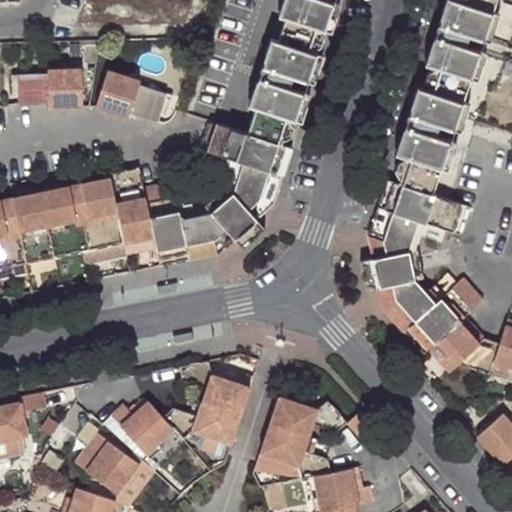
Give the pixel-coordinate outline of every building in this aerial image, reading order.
[(333,1),(328,0),(283,0),(279,15),(285,17),(315,26),(323,29),(333,1)] [(452,0),(443,0),(436,22),(444,25),(452,0)] [(452,0),(444,25),(467,32),(488,39),(497,11),(491,9),(494,0),(452,0)] [(339,3),(333,1),(323,29),(330,32),(339,3)] [(318,33),(316,30),(314,29),(315,26),(285,17),(282,29),(318,40),(318,38),(319,35),(318,33)] [(439,37),(444,25),(436,22),(432,35),(439,37)] [(444,25),(439,37),(462,45),(467,32),(444,25)] [(323,29),(315,26),(314,29),(316,30),(318,33),(319,35),(318,38),(318,40),(320,41),(323,29)] [(315,54),(306,52),(308,46),(318,40),(282,29),(277,41),(271,40),(262,66),(290,75),(306,80),(315,54)] [(431,63),(439,37),(432,35),(423,61),(431,63)] [(483,52),(462,45),(439,37),(431,63),(469,76),(474,78),(483,52)] [(315,54),(306,80),(312,82),(321,56),(315,54)] [(426,78),(465,90),(469,76),(431,63),(429,68),(426,78)] [(19,88),(19,92),(19,103),(48,101),(49,107),(80,106),(79,65),(46,66),(46,71),(18,72),(18,77),(18,80),(18,84),(19,88)] [(286,87),(290,75),(262,66),(258,78),(286,87)] [(164,99),(165,94),(166,90),(143,83),(145,79),(109,69),(98,105),(128,114),(129,111),(157,121),(159,113),(160,110),(161,106),(162,102),(164,99)] [(302,92),(286,87),(258,78),(248,106),(255,108),(247,133),(275,141),(277,142),(277,137),(284,136),(286,125),(283,121),(283,116),(293,119),(302,92)] [(424,83),(431,87),(431,91),(422,89),(413,116),(437,124),(458,130),(467,103),(461,101),(465,90),(426,78),(424,83)] [(422,89),(416,87),(407,113),(413,116),(422,89)] [(302,92),(293,119),(299,121),(308,94),(302,92)] [(410,126),(413,116),(407,113),(403,123),(410,126)] [(413,116),(410,126),(434,134),(437,124),(413,116)] [(238,161),(242,162),(238,175),(232,190),(245,204),(259,191),(265,171),(275,141),(247,133),(240,130),(208,120),(200,149),(213,153),(216,154),(221,155),(225,157),(230,158),(233,159),(238,161)] [(400,155),(410,126),(403,123),(393,152),(400,155)] [(410,126),(400,155),(407,157),(438,168),(444,170),(454,141),(434,134),(410,126)] [(277,142),(275,141),(265,171),(280,176),(289,147),(285,145),(277,142)] [(398,181),(431,192),(438,168),(407,157),(406,162),(398,161),(394,172),(400,178),(398,181)] [(109,174),(123,240),(151,234),(141,184),(136,165),(108,170),(109,174)] [(273,201),(280,176),(265,171),(259,191),(245,204),(255,216),(273,201)] [(226,182),(232,190),(238,175),(233,173),(228,172),(226,182)] [(1,216),(0,210),(0,265),(25,260),(64,252),(80,248),(83,262),(125,253),(125,250),(123,240),(109,174),(79,180),(81,188),(83,200),(70,202),(68,191),(66,182),(12,194),(13,202),(16,213),(1,216)] [(384,176),(374,207),(389,211),(398,181),(391,179),(384,176)] [(155,249),(182,244),(205,239),(223,225),(209,208),(192,213),(178,216),(177,211),(176,206),(175,202),(174,198),(173,194),(172,190),(171,186),(170,179),(141,184),(151,234),(153,244),(155,249)] [(68,191),(81,188),(79,180),(66,182),(68,191)] [(431,192),(398,181),(389,211),(379,238),(382,254),(405,251),(411,233),(416,219),(420,221),(424,222),(428,224),(433,225),(437,226),(441,228),(446,229),(460,232),(469,204),(441,195),(431,192)] [(245,204),(232,190),(226,182),(204,202),(209,208),(223,225),(233,237),(234,238),(258,219),(255,216),(245,204)] [(83,200),(81,188),(68,191),(70,202),(83,200)] [(12,194),(0,196),(0,204),(13,202),(12,194)] [(16,213),(13,202),(0,204),(0,210),(1,216),(16,213)] [(192,213),(209,208),(204,202),(190,205),(191,208),(192,213)] [(382,254),(379,238),(389,211),(374,207),(365,235),(370,258),(382,254)] [(263,225),(258,219),(234,238),(240,244),(263,225)] [(205,239),(182,244),(185,258),(215,252),(233,237),(223,225),(205,239)] [(411,233),(405,251),(415,251),(420,236),(415,234),(411,233)] [(125,250),(153,244),(151,234),(123,240),(125,250)] [(158,263),(185,258),(182,244),(155,249),(158,263)] [(67,265),(83,262),(80,248),(64,252),(67,265)] [(370,258),(376,288),(390,285),(412,278),(405,251),(382,254),(370,258)] [(420,275),(415,251),(405,251),(412,278),(421,276),(420,275)] [(376,288),(370,258),(357,262),(364,291),(376,288)] [(25,260),(0,265),(0,274),(1,278),(27,272),(25,260)] [(429,287),(421,276),(412,278),(423,292),(426,290),(429,287)] [(462,277),(455,282),(449,288),(445,291),(442,294),(439,297),(435,300),(433,303),(423,292),(412,278),(390,285),(393,299),(413,321),(432,343),(456,322),(463,316),(482,299),(462,277)] [(393,299),(390,285),(376,288),(382,309),(401,331),(413,321),(393,299)] [(455,362),(456,362),(488,375),(492,362),(498,344),(482,338),(463,316),(456,322),(432,343),(428,347),(447,369),(455,362)] [(432,343),(413,321),(401,331),(420,354),(428,347),(432,343)] [(498,344),(492,362),(508,367),(511,368),(511,327),(504,326),(498,344)] [(207,356),(177,363),(181,378),(205,385),(210,373),(207,356)] [(504,380),(508,367),(492,362),(488,375),(504,380)] [(205,385),(201,399),(241,411),(250,383),(210,373),(205,385)] [(42,392),(17,397),(18,403),(20,412),(45,407),(42,392)] [(270,421),(309,433),(313,419),(317,406),(279,394),(270,421)] [(17,397),(0,400),(0,406),(18,403),(17,397)] [(317,406),(313,419),(337,427),(345,419),(327,397),(317,406)] [(230,443),(241,411),(201,399),(196,412),(191,428),(230,443)] [(109,414),(145,453),(173,428),(161,414),(147,400),(133,413),(128,407),(122,402),(109,414)] [(20,412),(18,403),(0,406),(0,454),(21,450),(18,436),(25,434),(20,412)] [(191,428),(196,412),(172,404),(161,414),(173,428),(181,437),(191,428)] [(360,407),(346,418),(360,435),(374,424),(360,407)] [(511,459),(511,428),(500,415),(474,437),(500,466),(511,459)] [(304,447),(309,433),(270,421),(260,451),(299,462),(304,447)] [(94,430),(84,444),(94,452),(82,468),(114,493),(135,464),(94,430)] [(72,460),(82,468),(94,452),(84,444),(72,460)] [(304,447),(299,462),(301,473),(302,475),(314,473),(331,469),(330,454),(304,447)] [(301,473),(299,462),(260,451),(254,467),(301,473)] [(500,466),(506,473),(511,467),(511,459),(500,466)] [(356,464),(350,465),(354,486),(362,484),(356,464)] [(350,465),(331,469),(314,473),(321,509),(326,508),(354,503),(374,498),(370,483),(362,484),(354,486),(350,465)] [(76,486),(71,499),(68,510),(61,508),(59,511),(109,511),(115,497),(76,486)] [(61,508),(68,510),(71,499),(64,497),(61,508)] [(116,497),(115,497),(109,511),(119,511),(123,501),(120,499),(116,497)] [(326,511),(355,511),(354,503),(326,508),(326,511)]
